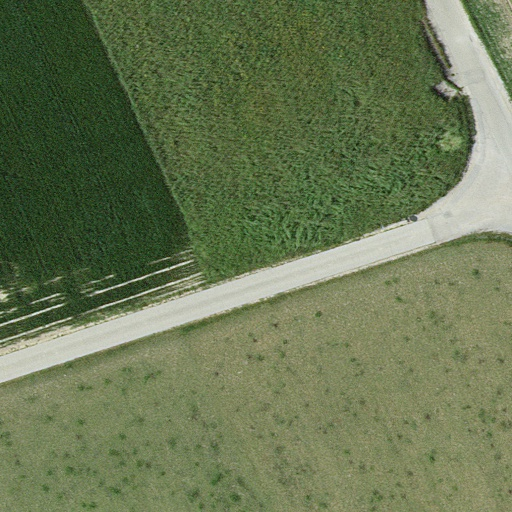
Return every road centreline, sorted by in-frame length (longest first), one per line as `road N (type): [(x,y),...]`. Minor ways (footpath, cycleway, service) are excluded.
road 1 (track): [(0,368),(511,200)]
road 2 (unclassified): [(442,0),(511,145)]
